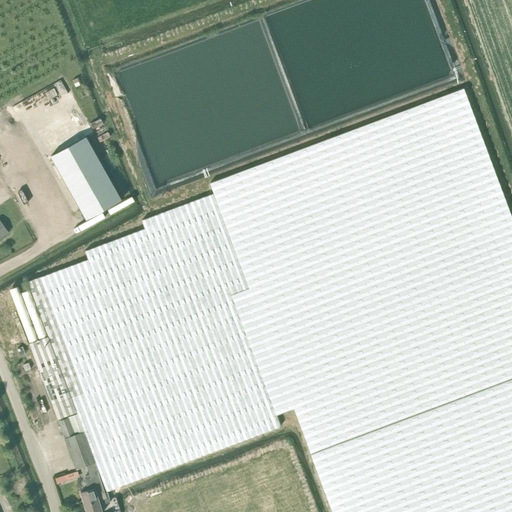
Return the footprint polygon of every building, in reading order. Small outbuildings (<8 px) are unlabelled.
[(78,78),(72,80),(75,87),(81,84),(78,78)] [(214,193),(196,200),(142,220),(145,229),(87,250),(85,251),(88,259),(28,282),(48,336),(30,343),(53,404),(59,419),(77,412),(78,414),(59,421),(76,469),(95,462),(107,492),(281,427),(276,415),(294,409),(332,511),(511,511),(511,217),(464,89),(210,183),(214,193)] [(86,136),(50,156),(63,178),(98,158),(86,136)] [(0,201),(11,196),(0,173),(0,201)] [(0,238),(8,232),(0,220),(0,238)] [(25,354),(23,347),(17,349),(20,356),(25,354)] [(80,492),(84,505),(109,497),(108,492),(105,493),(95,462),(86,465),(89,475),(84,477),(88,490),(80,492)] [(57,484),(79,477),(77,472),(55,478),(57,484)] [(110,502),(110,501),(109,497),(84,505),(86,511),(102,511),(100,504),(103,503),(104,504),(110,502)]
